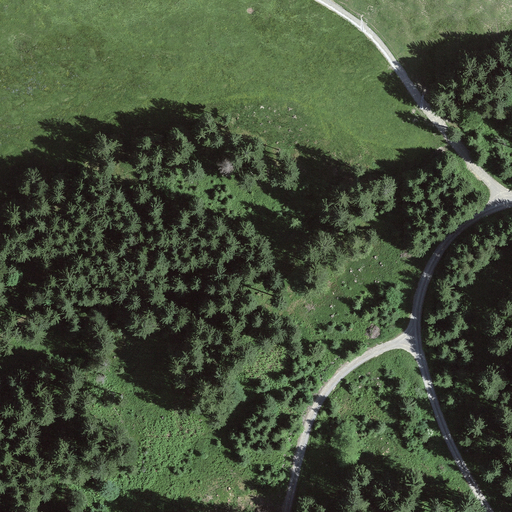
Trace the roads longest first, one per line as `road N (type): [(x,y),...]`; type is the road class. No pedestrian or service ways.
road 1 (track): [(499,202),(372,33),(312,0)]
road 2 (track): [(287,511),(324,395),(367,356),(411,343)]
road 3 (track): [(411,343),(438,420),(487,511)]
road 4 (track): [(411,343),(435,254),(457,228),(499,202)]
